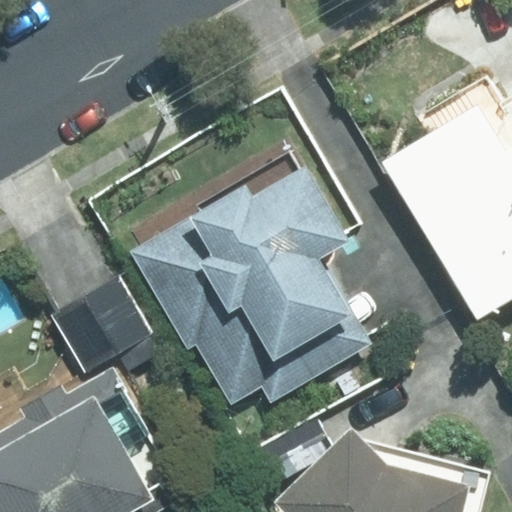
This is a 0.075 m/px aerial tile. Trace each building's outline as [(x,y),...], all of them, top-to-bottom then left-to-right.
[(493,310),(511,298),(511,93),(501,100),(496,92),(397,150),(493,310)] [(264,172),(140,245),(197,342),(203,339),(238,399),(269,382),(279,398),(380,338),(363,308),(372,304),(340,247),(370,230),(326,152),(272,185),(264,172)] [(158,322),(125,267),(56,307),(89,364),(123,345),(137,369),(166,352),(152,327),(158,322)] [(0,511),(146,511),(195,484),(122,356),(0,425),(0,511)] [(352,390),(369,379),(358,364),(342,374),(352,390)] [(480,511),(491,470),(410,451),(373,412),(294,489),(316,511),(480,511)] [(273,511),(265,497),(240,511),(273,511)]
